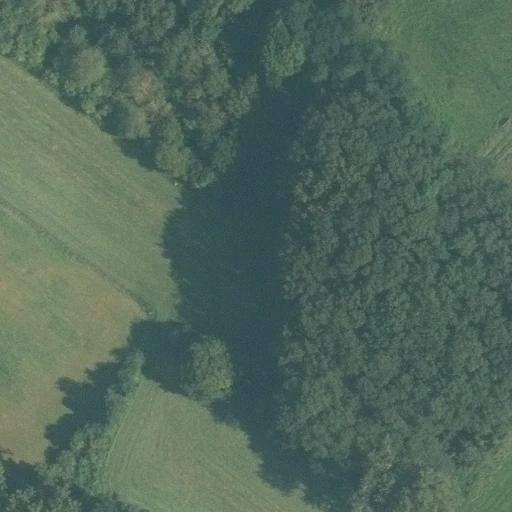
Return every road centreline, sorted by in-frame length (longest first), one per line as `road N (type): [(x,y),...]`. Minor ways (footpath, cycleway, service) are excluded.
road 1 (track): [(248,0),(394,164)]
road 2 (track): [(424,183),(474,252),(511,329)]
